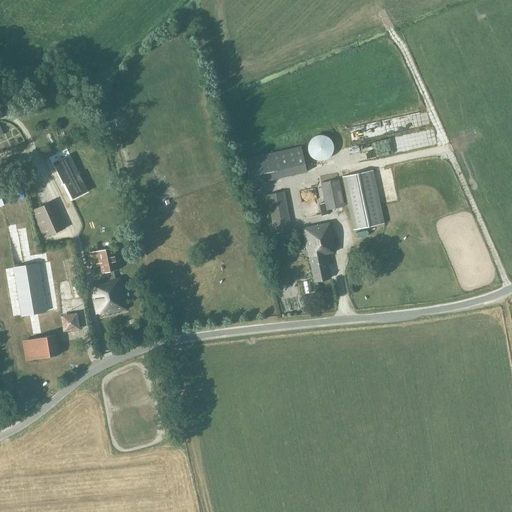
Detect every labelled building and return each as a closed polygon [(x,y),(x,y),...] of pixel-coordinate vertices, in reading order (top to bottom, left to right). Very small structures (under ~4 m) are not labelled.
[(45,86),(49,100),(63,95),(59,82),(45,86)] [(67,160),(55,166),(64,183),(66,182),(74,198),(86,192),(78,175),(76,176),(67,160)] [(262,204),(321,191),(315,161),(256,174),(262,204)] [(345,207),(348,206),(354,230),(384,223),(373,170),(343,177),(343,179),(321,183),(325,203),(319,204),(321,217),(328,216),(327,211),(345,207)] [(48,203),(32,210),(44,238),(65,229),(57,210),(56,211),(52,212),(48,203)] [(303,229),(314,282),(329,279),(324,254),(335,252),(329,224),(303,229)] [(134,238),(127,240),(129,248),(136,246),(134,238)] [(89,285),(96,315),(105,313),(105,315),(128,309),(120,278),(115,279),(113,271),(118,270),(113,248),(89,254),(91,266),(99,264),(101,274),(107,272),(109,280),(89,285)] [(37,264),(14,268),(22,316),(46,312),(37,264)] [(26,340),(29,361),(59,355),(56,335),(26,340)]
